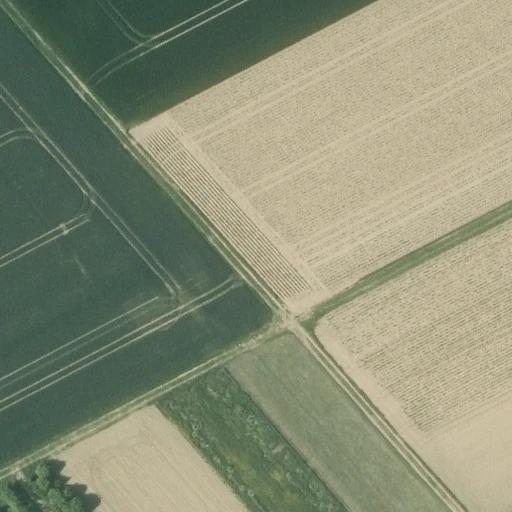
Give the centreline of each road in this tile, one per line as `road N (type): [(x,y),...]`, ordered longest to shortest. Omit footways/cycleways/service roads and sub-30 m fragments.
road 1 (track): [(0,2),(290,327)]
road 2 (track): [(290,327),(0,479)]
road 3 (track): [(290,327),(511,215)]
road 4 (track): [(290,327),(454,511)]
